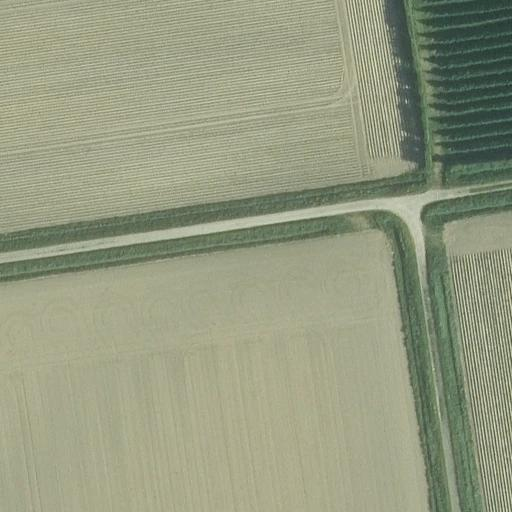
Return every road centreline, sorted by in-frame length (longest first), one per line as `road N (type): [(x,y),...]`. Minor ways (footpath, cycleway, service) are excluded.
road 1 (unclassified): [(0,265),(416,206)]
road 2 (track): [(455,511),(416,206)]
